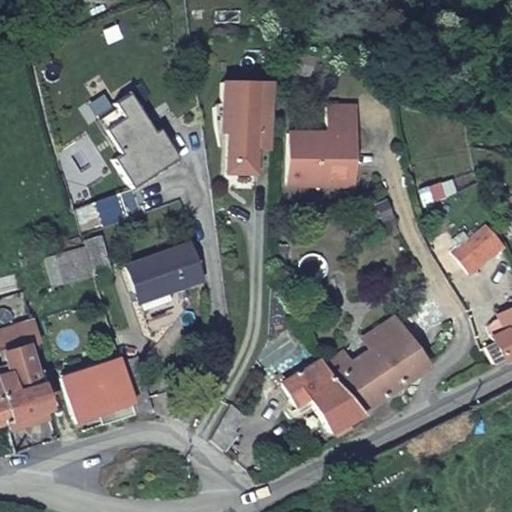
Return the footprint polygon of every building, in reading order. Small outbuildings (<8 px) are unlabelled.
[(354,94),(327,93),(326,123),(287,121),(286,174),(352,176),(352,156),(348,156),(344,151),(343,144),(349,139),(353,139),(354,94)] [(123,154),(116,160),(135,189),(180,159),(162,130),(156,133),(146,117),(132,94),(117,103),(119,108),(101,119),(123,154)] [(233,165),(233,185),(255,185),(256,166),(272,167),(272,103),(223,103),(222,123),(227,123),(227,150),(227,165),(233,165)] [(162,130),(152,114),(146,117),(156,133),(162,130)] [(353,139),(349,139),(343,144),(344,151),(348,156),(352,156),(353,139)] [(227,165),(227,191),(255,191),(255,185),(233,185),(233,165),(227,165)] [(511,200),(499,207),(511,231),(511,200)] [(99,232),(80,239),(90,274),(109,267),(99,232)] [(503,258),(492,235),(454,254),(465,277),(503,258)] [(192,246),(129,265),(137,300),(202,282),(192,246)] [(490,363),(511,351),(511,308),(494,318),(495,321),(483,326),(490,343),(481,348),(490,363)] [(378,347),(407,329),(397,312),(368,331),(378,347)] [(0,329),(0,351),(12,393),(37,384),(27,347),(39,343),(32,320),(0,329)] [(430,362),(407,329),(378,347),(350,366),(336,375),(358,410),(430,362)] [(336,375),(350,366),(340,349),(324,361),(336,375)] [(131,414),(152,412),(137,356),(116,362),(128,399),(131,414)] [(329,429),(358,410),(336,375),(324,361),(321,358),(283,383),(296,402),(306,395),(329,429)] [(128,399),(116,362),(116,360),(60,377),(70,416),(128,399)] [(0,396),(0,413),(2,422),(44,409),(46,408),(39,384),(37,384),(12,393),(0,396)] [(44,409),(2,422),(5,432),(47,418),(44,409)] [(254,442),(221,415),(206,433),(203,435),(236,462),(254,442)]
